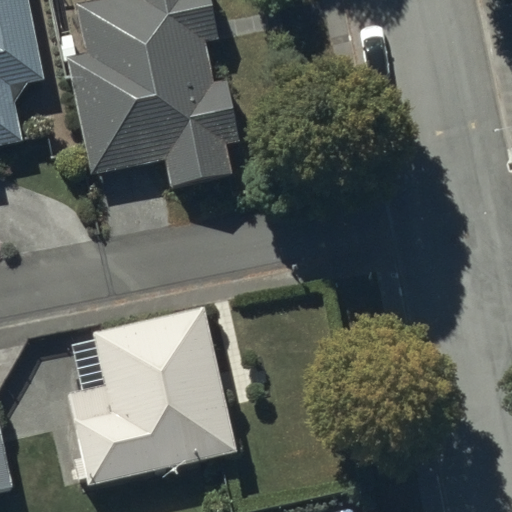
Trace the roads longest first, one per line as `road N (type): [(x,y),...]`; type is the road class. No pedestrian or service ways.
road 1 (residential): [(447,202),(0,294)]
road 2 (residential): [(407,0),(447,202)]
road 3 (residential): [(472,310),(511,492)]
